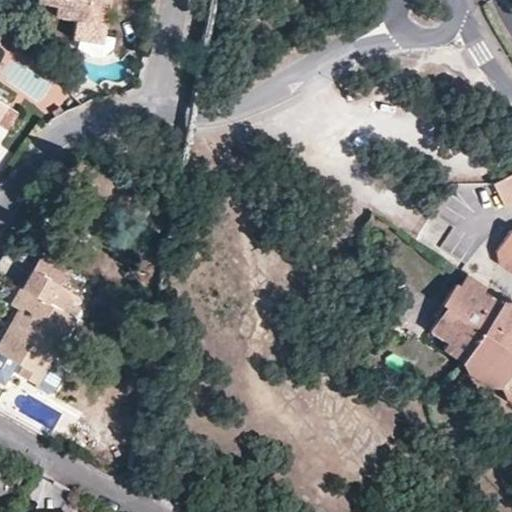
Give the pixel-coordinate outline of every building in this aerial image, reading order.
[(103,44),(105,35),(111,0),(58,0),(57,6),(55,16),(77,20),(73,39),(79,40),(103,44)] [(115,37),(105,35),(103,44),(79,40),(77,47),(91,56),(101,58),(113,48),(115,37)] [(18,112),(0,100),(0,124),(6,129),(18,112)] [(511,203),(511,173),(493,183),(505,207),(511,203)] [(511,300),(503,300),(500,303),(482,291),(486,286),(466,274),(459,285),(456,282),(441,303),(446,306),(429,331),(448,343),(443,349),(462,362),(468,373),(490,387),(500,387),(505,397),(511,401),(511,230),(510,231),(496,252),(498,262),(511,271),(511,300)] [(50,362),(81,309),(72,304),(77,295),(58,284),(67,269),(42,254),(22,289),(20,288),(11,305),(19,310),(0,342),(0,352),(22,366),(18,374),(37,385),(50,362)] [(22,366),(0,352),(0,379),(6,383),(13,371),(18,374),(22,366)] [(64,370),(50,362),(37,385),(50,393),(57,391),(65,377),(64,370)]
